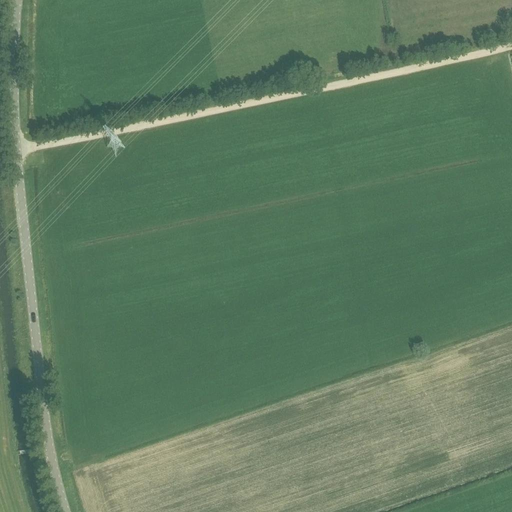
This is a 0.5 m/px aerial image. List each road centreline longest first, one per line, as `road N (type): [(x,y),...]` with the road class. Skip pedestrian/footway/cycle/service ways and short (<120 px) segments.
road 1 (tertiary): [(67,511),(45,429),(16,153),(17,0)]
road 2 (unknown): [(16,145),(498,48)]
